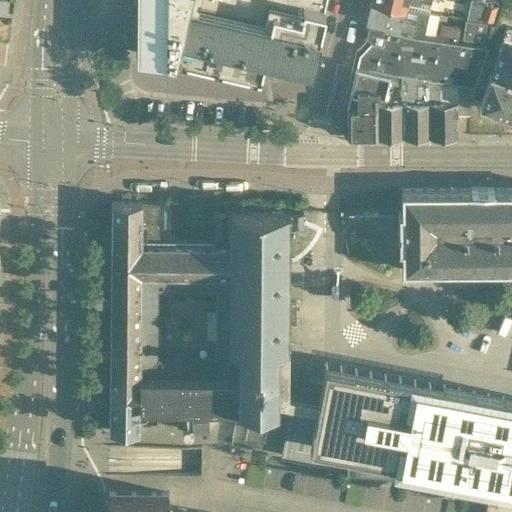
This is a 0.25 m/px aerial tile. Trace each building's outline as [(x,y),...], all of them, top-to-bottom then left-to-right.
[(306,64),(311,65),(325,0),(136,0),(136,1),(136,5),(136,17),(136,21),(136,33),(136,37),(136,49),(136,52),(138,52),(165,53),(174,55),(174,52),(185,55),(259,72),(286,79),(291,60),(306,64)] [(424,31),(428,12),(405,7),(376,0),(370,0),(366,20),(369,20),(400,27),(412,30),(416,30),(424,31)] [(430,0),(376,0),(405,7),(428,12),(430,0)] [(485,2),(480,16),(492,20),(497,6),(485,2)] [(484,40),(488,21),(470,18),(467,37),(484,40)] [(356,63),(356,64),(397,74),(401,75),(419,77),(427,79),(439,80),(474,87),(475,85),(487,47),(444,40),(411,35),(399,32),(368,25),(365,35),(371,40),(359,53),(356,63)] [(511,37),(503,34),(480,103),(511,113),(511,37)] [(403,135),(403,101),(401,101),(401,75),(397,74),(356,64),(347,102),(347,135),(403,135)] [(427,101),(427,79),(419,77),(401,75),(401,101),(403,101),(403,135),(429,135),(430,101),(427,101)] [(469,112),(469,108),(474,87),(439,80),(427,79),(427,101),(430,101),(429,135),(457,135),(457,113),(469,112)] [(511,266),(511,187),(493,187),(470,187),(401,188),(401,209),(398,209),(398,211),(398,246),(401,246),(401,267),(511,266)] [(216,358),(157,357),(157,290),(216,290),(216,291),(217,291),(217,243),(214,243),(158,243),(158,201),(111,200),(111,212),(109,214),(109,223),(111,225),(109,429),(139,429),(139,421),(156,421),(156,405),(218,405),(216,358)] [(303,220),(303,213),(303,211),(291,210),(287,209),(284,209),(267,209),(267,208),(251,208),(250,209),(234,209),(234,208),(230,208),(230,209),(227,209),(227,210),(215,210),(214,243),(217,243),(217,291),(216,291),(216,358),(218,405),(237,405),(237,406),(276,406),(277,376),(288,376),(288,346),(289,346),(289,343),(286,343),(286,323),(290,323),(290,322),(296,322),(296,300),(290,300),(290,299),(286,299),(287,279),(290,279),(290,277),(287,277),(287,257),(290,257),(290,256),(297,252),(303,247),(309,241),(313,234),(317,227),(303,220)] [(511,396),(383,372),(324,360),(309,441),(347,448),(346,469),(424,474),(424,476),(422,476),(422,477),(511,494),(511,396)] [(108,491),(108,511),(363,511),(368,485),(262,465),(242,446),(202,445),(202,475),(109,475),(108,491)] [(511,511),(511,494),(488,490),(483,511),(511,511)]
